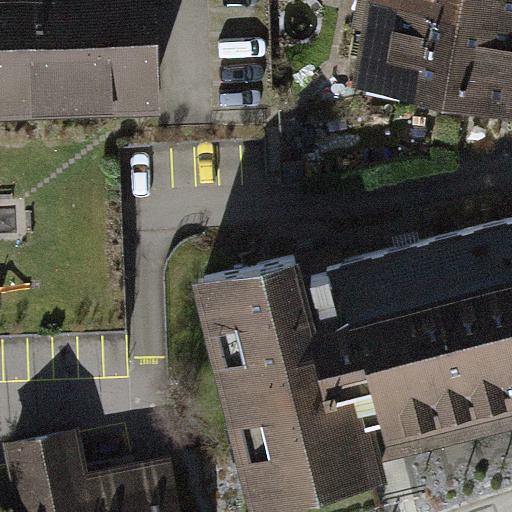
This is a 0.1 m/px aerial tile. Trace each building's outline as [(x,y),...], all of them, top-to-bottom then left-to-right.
[(0,0),(0,117),(164,111),(159,0),(0,0)] [(365,0),(349,78),(444,98),(461,16),(381,0),(365,0)] [(381,0),(461,16),(464,0),(381,0)] [(511,0),(464,0),(461,16),(511,26),(511,0)] [(511,111),(511,26),(461,16),(444,98),(504,110),(511,111)] [(365,433),(329,309),(309,239),(287,245),(188,273),(254,503),(375,468),(365,433)] [(511,256),(329,309),(365,433),(431,414),(439,443),(511,422),(511,256)] [(186,511),(176,454),(95,468),(86,422),(5,436),(18,511),(186,511)]
